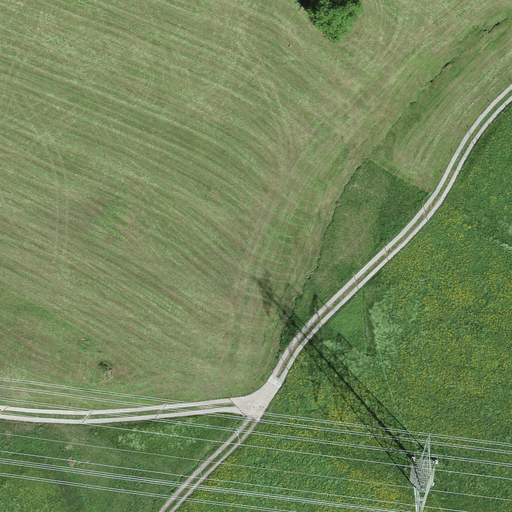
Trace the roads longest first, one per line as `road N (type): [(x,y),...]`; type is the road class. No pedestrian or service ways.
road 1 (track): [(511,101),(476,135),(436,202),(300,335),(263,398),(61,412),(0,405)]
road 2 (track): [(263,398),(248,436),(170,511)]
